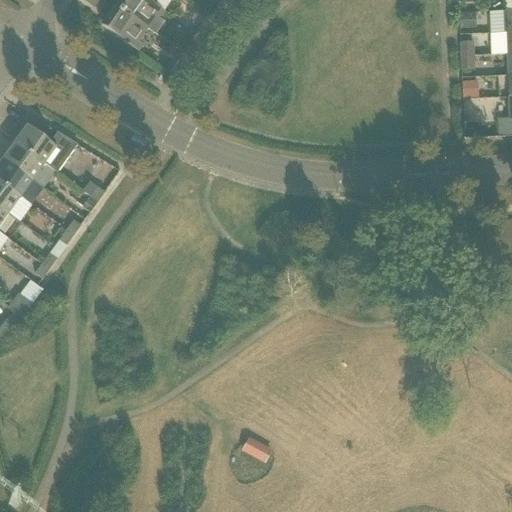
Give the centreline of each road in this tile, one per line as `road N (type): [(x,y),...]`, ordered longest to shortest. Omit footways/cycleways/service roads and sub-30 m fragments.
road 1 (tertiary): [(229,159),(345,179),(511,171)]
road 2 (tertiary): [(229,159),(183,140),(24,39)]
